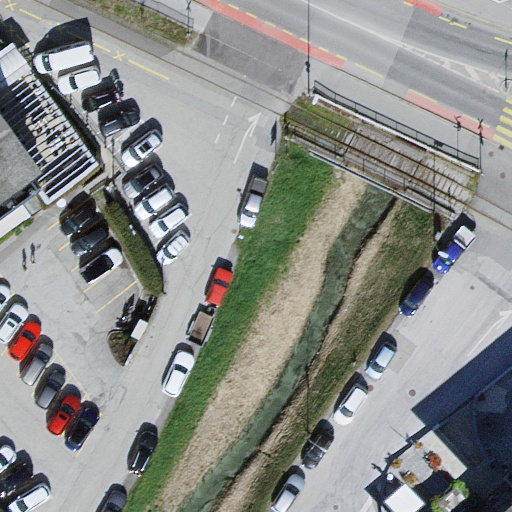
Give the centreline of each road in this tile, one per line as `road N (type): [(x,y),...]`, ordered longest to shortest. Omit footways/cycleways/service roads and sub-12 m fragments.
road 1 (unclassified): [(280,0),(227,110),(192,273),(67,511)]
road 2 (unclassified): [(511,270),(312,511)]
